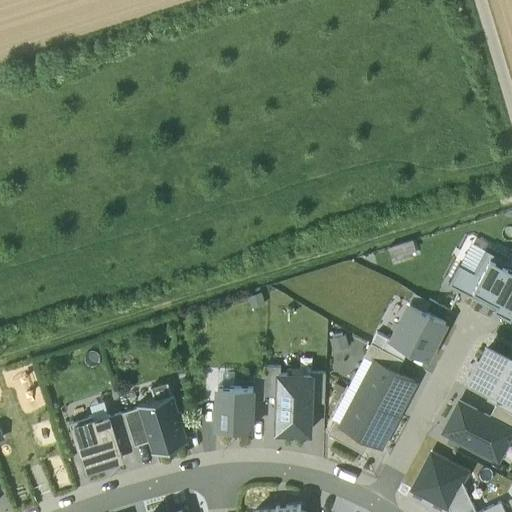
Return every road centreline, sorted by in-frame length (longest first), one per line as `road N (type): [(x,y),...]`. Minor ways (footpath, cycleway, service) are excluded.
road 1 (track): [(511,195),(0,355)]
road 2 (residential): [(378,500),(470,324)]
road 3 (residential): [(221,470),(298,473),(378,500)]
road 4 (residential): [(74,511),(136,487),(221,470)]
